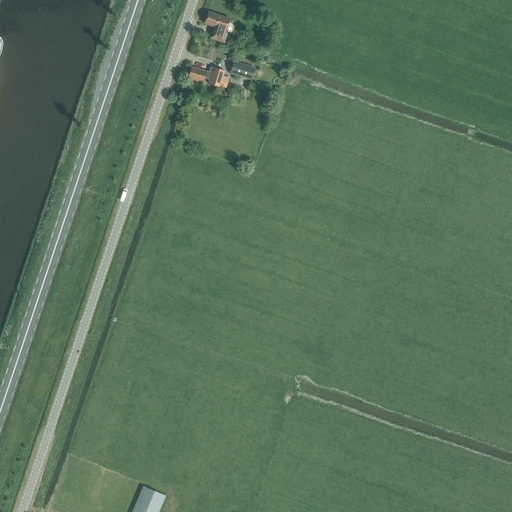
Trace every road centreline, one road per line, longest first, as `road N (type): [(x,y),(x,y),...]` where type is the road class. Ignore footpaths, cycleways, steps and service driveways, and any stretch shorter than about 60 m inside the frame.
road 1 (unclassified): [(21,511),(193,0)]
road 2 (primary): [(0,410),(139,0)]
